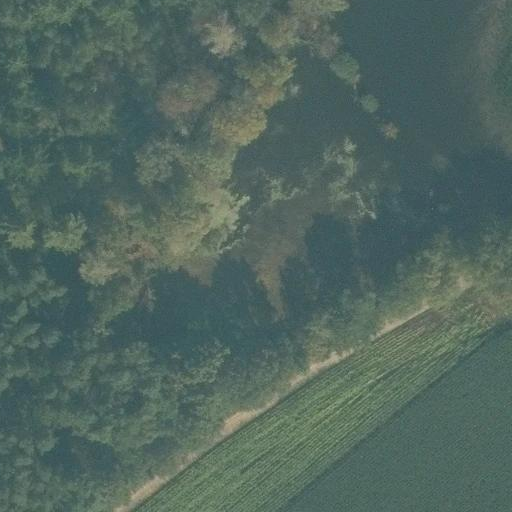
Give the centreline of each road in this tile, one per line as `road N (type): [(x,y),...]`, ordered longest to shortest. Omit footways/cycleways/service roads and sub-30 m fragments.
road 1 (track): [(0,420),(278,0)]
road 2 (track): [(97,511),(341,336),(444,281),(511,261)]
